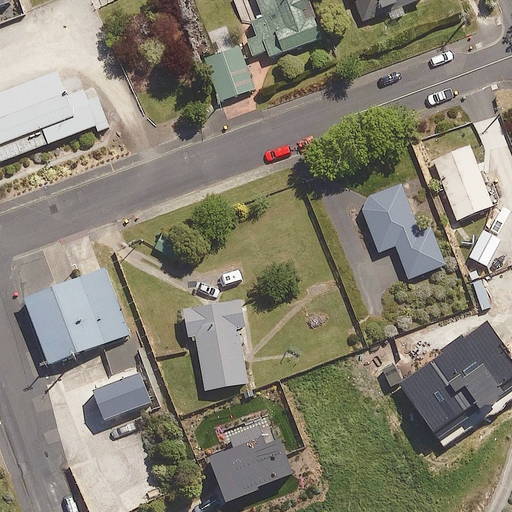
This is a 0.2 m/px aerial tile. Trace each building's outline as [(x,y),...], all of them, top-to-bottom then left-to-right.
[(14,0),(0,0),(0,21),(20,14),(14,0)] [(325,40),(310,0),(258,0),(266,19),(254,24),(259,38),(249,42),(255,58),(269,52),(272,60),(325,40)] [(428,1),(427,0),(362,0),(357,2),(364,22),(428,1)] [(256,91),(241,49),(207,61),(222,103),(256,91)] [(93,68),(0,101),(0,151),(6,169),(102,134),(93,110),(107,105),(93,68)] [(470,148),(428,164),(451,225),(492,209),(470,148)] [(445,272),(414,189),(355,210),(374,262),(394,254),(406,287),(445,272)] [(183,263),(190,249),(164,236),(157,250),(183,263)] [(106,267),(23,298),(49,367),(132,337),(106,267)] [(487,280),(474,284),(484,311),(497,307),(487,280)] [(253,387),(243,307),(189,314),(192,342),(200,341),(207,393),(253,387)] [(404,354),(398,340),(378,348),(384,362),(404,354)]
